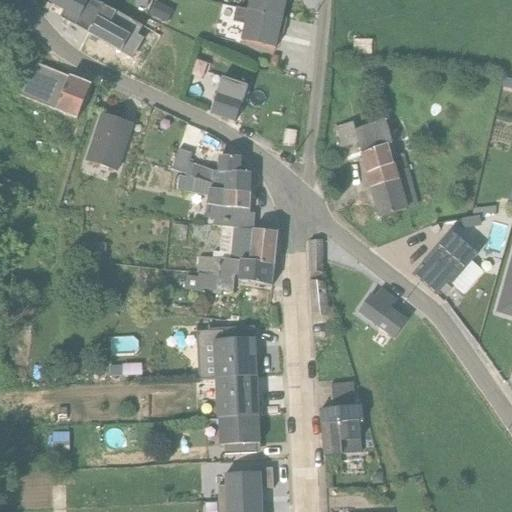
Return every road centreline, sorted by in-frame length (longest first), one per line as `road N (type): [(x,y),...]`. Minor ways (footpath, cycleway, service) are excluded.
road 1 (tertiary): [(298,197),(222,128),(61,51),(32,19),(28,0)]
road 2 (tertiary): [(307,511),(292,232),(298,197)]
road 3 (unclassified): [(511,420),(418,297),(298,197)]
road 4 (unclassified): [(298,197),(309,167),(327,0)]
